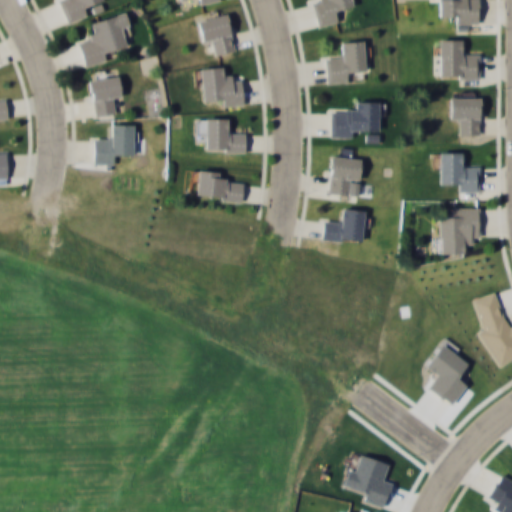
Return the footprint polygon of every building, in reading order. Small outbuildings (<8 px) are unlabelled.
[(58,0),(66,22),(87,15),(84,4),(96,0),(58,0)] [(310,0),(316,26),(342,21),(339,9),(355,6),(353,0),(310,0)] [(438,0),(438,19),(457,19),(457,29),(467,29),(467,21),(479,21),(478,0),(438,0)] [(113,57),(111,48),(125,44),(121,31),(130,29),(125,11),(91,20),(94,32),(75,37),(83,65),(113,57)] [(234,50),(227,12),(196,18),(201,43),(212,41),(214,54),(234,50)] [(479,78),(478,48),(465,48),(465,37),(434,37),(434,78),(479,78)] [(342,52),(323,53),(325,82),(347,81),(346,69),(365,68),(364,39),(342,40),(342,52)] [(242,104),(241,73),(226,74),(226,65),(199,66),(201,97),(221,96),(222,105),(242,104)] [(122,99),(119,74),(88,78),(93,117),(114,114),(112,101),(122,99)] [(479,135),(479,95),(465,95),(465,94),(449,94),(449,123),(459,123),(459,135),(479,135)] [(378,100),(353,99),(353,110),(330,110),(329,136),(355,136),(355,128),(378,128),(378,100)] [(245,151),(245,128),(229,128),(229,117),(203,117),(203,151),(245,151)] [(92,163),(113,163),(113,152),(133,152),(133,123),(109,123),(109,133),(92,133),(92,163)] [(479,191),(479,162),(461,162),(461,150),(439,150),(438,180),(457,181),(457,191),(479,191)] [(326,193),(357,196),(361,157),(330,154),(326,193)] [(241,201),(243,182),(229,181),(230,172),(191,168),(189,184),(196,184),(195,196),(241,201)] [(365,208),(344,206),(342,217),(322,215),(320,239),(361,243),(365,208)] [(479,206),(437,206),(437,252),(468,252),(468,241),(479,241),(479,206)] [(511,357),(511,325),(492,289),(472,300),(485,325),(477,329),(496,366),(511,357)]
